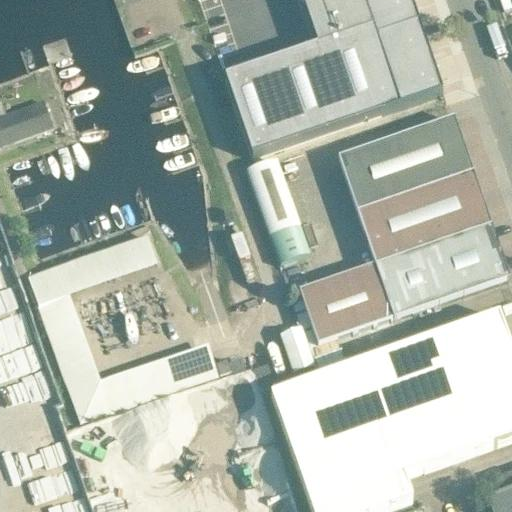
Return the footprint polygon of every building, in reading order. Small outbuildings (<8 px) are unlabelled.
[(225,83),(252,163),(442,98),(408,0),(299,0),(317,51),(225,83)] [(0,151),(54,133),(44,105),(0,120),(0,151)] [(471,178),(453,125),(339,165),(357,218),(471,178)] [(490,232),(471,178),(357,218),(375,271),(490,232)] [(230,215),(225,216),(228,228),(233,227),(230,215)] [(393,324),(508,285),(490,232),(375,271),(300,297),(318,351),(393,324)] [(73,307),(159,277),(148,247),(30,288),(80,434),(221,386),(210,355),(102,392),(73,307)] [(511,320),(511,312),(502,316),(505,323),(511,320)] [(511,444),(511,356),(499,320),(272,401),(310,511),(393,511),(413,505),(405,483),(511,444)] [(314,372),(301,334),(280,341),(295,379),(314,372)] [(227,366),(215,370),(219,381),(231,377),(227,366)] [(267,369),(254,373),(260,394),(274,390),(267,369)] [(511,511),(511,477),(497,483),(503,499),(487,505),(489,511),(511,511)]
